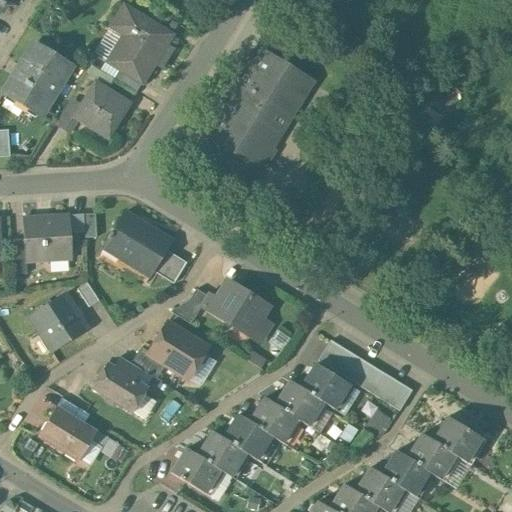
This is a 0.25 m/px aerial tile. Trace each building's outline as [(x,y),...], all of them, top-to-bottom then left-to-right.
[(171,36),(123,7),(112,25),(129,35),(110,65),(120,70),(141,84),(154,63),(158,65),(168,49),(165,47),(171,36)] [(70,67),(34,45),(5,93),(40,115),(70,67)] [(310,83),(262,53),(240,88),(241,89),(233,102),(232,101),(210,137),(257,167),(310,83)] [(141,84),(120,70),(113,81),(135,94),(141,84)] [(129,104),(95,83),(73,118),(107,139),(129,104)] [(7,130),(0,130),(0,157),(9,157),(7,130)] [(123,213),(110,233),(109,233),(106,238),(107,238),(101,247),(149,276),(152,272),(165,251),(170,242),(123,213)] [(94,214),(83,214),(84,238),(96,238),(94,214)] [(67,215),(21,219),(23,241),(24,262),(25,262),(70,259),(67,215)] [(23,241),(11,242),(13,274),(25,273),(25,262),(24,262),(23,241)] [(165,251),(152,272),(172,285),(185,264),(165,251)] [(266,306),(228,282),(217,300),(208,294),(206,296),(207,297),(200,307),(248,337),(266,306)] [(98,302),(86,284),(76,290),(88,308),(98,302)] [(189,300),(170,312),(170,313),(189,325),(200,307),(207,297),(206,296),(196,290),(189,300)] [(64,294),(28,318),(51,352),(87,329),(64,294)] [(206,349),(166,325),(148,353),(147,354),(165,365),(187,379),(197,364),(203,362),(207,356),(205,350),(206,349)] [(329,341),(317,361),(328,368),(340,348),(329,341)] [(148,353),(140,348),(129,364),(139,370),(161,383),(161,382),(156,379),(165,365),(147,354),(148,353)] [(340,348),(328,368),(338,374),(350,354),(340,348)] [(350,354),(338,374),(347,380),(360,360),(350,354)] [(119,358),(112,370),(132,382),(139,370),(129,364),(119,358)] [(370,366),(360,360),(347,380),(357,386),(370,366)] [(112,370),(105,365),(91,387),(104,395),(105,401),(112,405),(118,404),(132,413),(146,391),(132,382),(112,370)] [(348,385),(315,365),(300,388),(300,389),(322,403),(321,403),(332,410),(348,385)] [(370,366),(357,386),(368,392),(380,372),(370,366)] [(380,372),(368,392),(377,399),(390,378),(380,372)] [(390,378),(377,399),(388,405),(400,385),(390,378)] [(300,388),(289,382),(274,405),(274,406),(296,420),(307,427),(321,403),(322,403),(300,389),(300,388)] [(411,391),(400,385),(388,405),(398,412),(411,391)] [(274,405),(263,399),(248,422),(248,423),(270,436),(270,437),(281,444),(296,420),(274,406),(274,405)] [(375,407),(366,422),(381,432),(391,418),(375,407)] [(95,434),(54,409),(37,436),(78,461),(95,434)] [(248,422),(237,415),(222,439),(244,453),(244,454),(255,461),(270,437),(270,436),(248,423),(248,422)] [(480,439),(447,418),(432,442),(432,443),(454,456),(453,457),(465,464),(480,439)] [(222,439),(211,432),(196,456),(218,470),(218,471),(229,478),(244,454),(244,453),(222,439)] [(432,442),(421,435),(406,458),(406,459),(428,473),(427,474),(438,481),(453,457),(454,456),(432,443),(432,442)] [(218,470),(196,456),(185,449),(170,474),(203,495),(218,471),(218,470)] [(406,458),(395,451),(380,475),(380,476),(402,490),(413,497),(427,474),(428,473),(406,459),(406,458)] [(380,475),(369,468),(354,492),(354,493),(376,507),(383,511),(388,511),(402,490),(380,476),(380,475)] [(354,492),(343,485),(328,509),(328,510),(331,511),(372,511),(376,507),(354,493),(354,492)] [(328,509),(317,502),(310,511),(331,511),(328,510),(328,509)]
